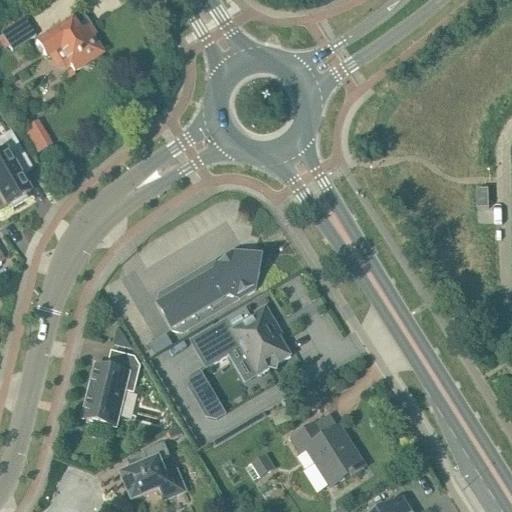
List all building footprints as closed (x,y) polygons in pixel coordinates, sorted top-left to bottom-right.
[(55,70),(65,73),(68,78),(103,55),(93,39),(97,37),(83,15),(73,22),(36,44),(46,60),(49,58),(55,70)] [(24,45),(36,37),(23,18),(0,33),(0,34),(12,53),(24,45)] [(0,202),(4,209),(9,206),(11,210),(26,201),(24,197),(29,194),(19,178),(14,169),(26,161),(9,133),(0,138),(0,202)] [(477,210),(490,210),(489,190),(477,191),(477,210)] [(183,335),(198,326),(256,292),(264,262),(234,254),(218,263),(214,280),(207,278),(186,290),(186,289),(185,290),(176,288),(161,297),(158,307),(173,332),(183,335)] [(227,322),(192,343),(207,370),(230,357),(242,350),(258,378),(269,371),(278,373),(280,365),(291,358),(279,338),(282,336),(266,309),(256,315),(258,318),(252,322),(246,311),(227,322)] [(156,355),(176,345),(171,335),(151,344),(156,355)] [(109,371),(97,368),(84,421),(116,429),(125,392),(134,394),(140,369),(134,360),(113,355),(109,371)] [(200,411),(206,419),(216,422),(226,416),(217,401),(200,411)] [(339,430),(324,440),(315,426),(293,440),(302,454),(308,450),(332,488),(351,477),(352,479),(365,471),(339,430)] [(122,477),(133,503),(160,492),(164,503),(186,494),(177,472),(166,477),(160,463),(170,458),(165,445),(127,461),(132,473),(122,477)] [(265,457),(251,466),(252,469),(259,478),(260,480),(274,471),(265,457)] [(409,511),(403,502),(386,511),(409,511)]
